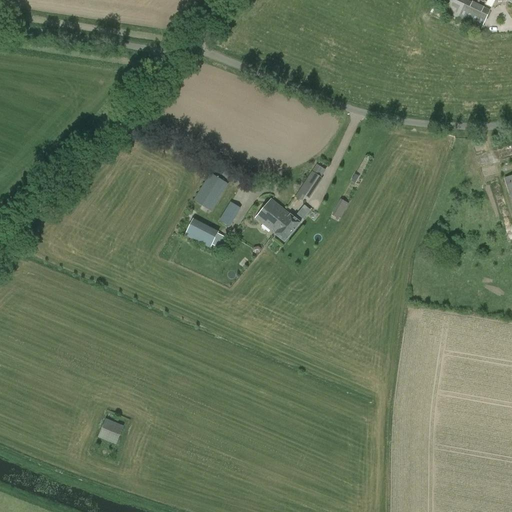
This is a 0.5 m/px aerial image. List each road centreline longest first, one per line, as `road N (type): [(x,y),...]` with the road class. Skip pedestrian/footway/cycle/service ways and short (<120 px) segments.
road 1 (unclassified): [(511,123),(376,116),(189,44)]
road 2 (unclassified): [(0,252),(175,57)]
road 3 (unclassified): [(175,57),(0,26)]
